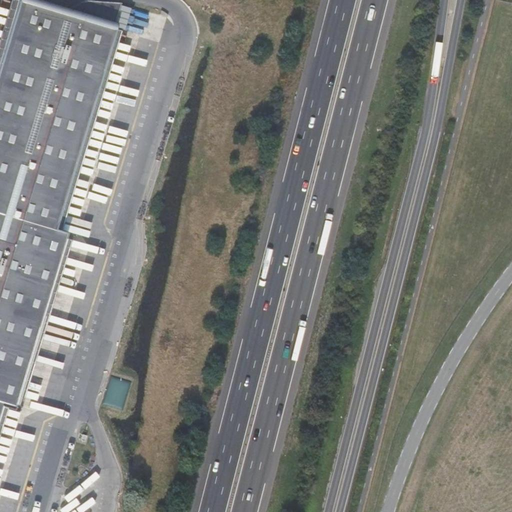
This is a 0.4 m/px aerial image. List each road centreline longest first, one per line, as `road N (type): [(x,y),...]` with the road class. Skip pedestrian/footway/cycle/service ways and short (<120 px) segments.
road 1 (motorway): [(245,511),(376,0)]
road 2 (motorway): [(341,0),(211,511)]
road 3 (secondary): [(339,511),(429,161),(461,0)]
road 4 (secondary): [(444,0),(429,113),(328,511)]
